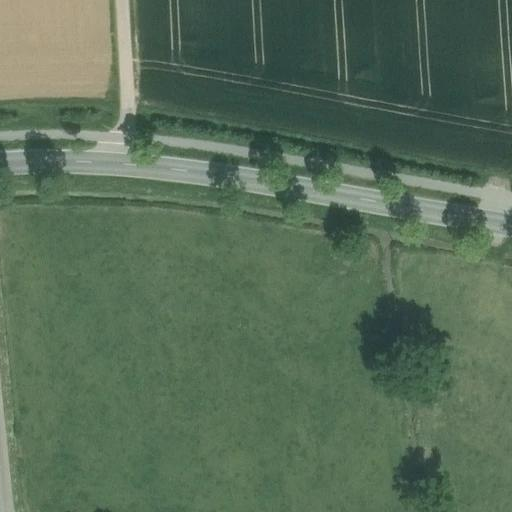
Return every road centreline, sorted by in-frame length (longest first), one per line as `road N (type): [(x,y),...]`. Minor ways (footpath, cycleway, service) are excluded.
road 1 (tertiary): [(511,226),(186,170),(0,166)]
road 2 (track): [(122,0),(125,138)]
